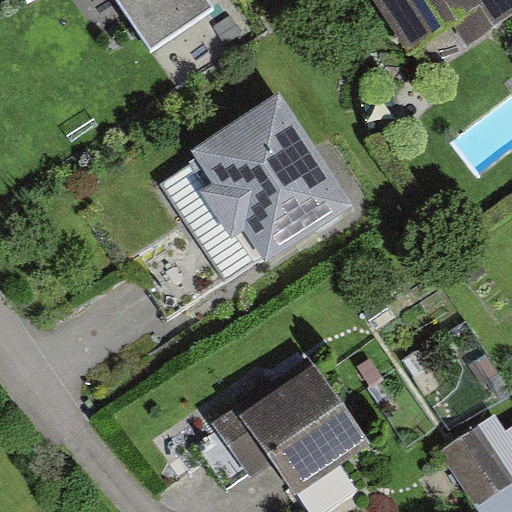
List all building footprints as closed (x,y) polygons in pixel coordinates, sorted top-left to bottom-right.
[(101,0),(131,40),(193,0),(101,0)] [(378,0),(422,51),(479,11),(490,0),(378,0)] [(325,184),(254,84),(165,141),(244,248),(325,184)] [(286,317),(206,369),(268,467),(353,416),(286,317)] [(471,396),(419,432),(455,486),(506,446),(471,396)] [(511,511),(511,443),(455,486),(474,511),(511,511)]
